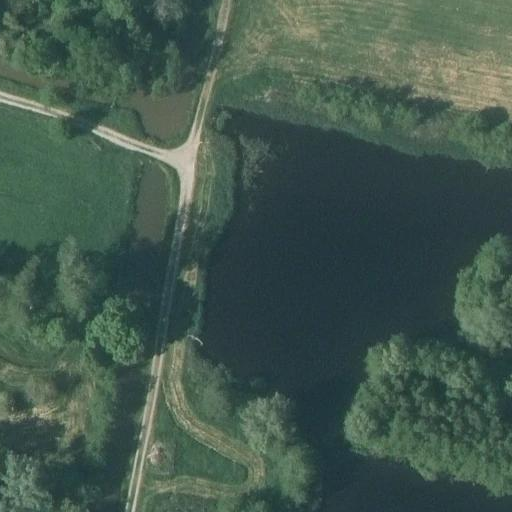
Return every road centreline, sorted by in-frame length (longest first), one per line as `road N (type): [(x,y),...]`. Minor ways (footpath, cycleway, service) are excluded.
road 1 (track): [(128,511),(226,0)]
road 2 (track): [(196,162),(0,96)]
